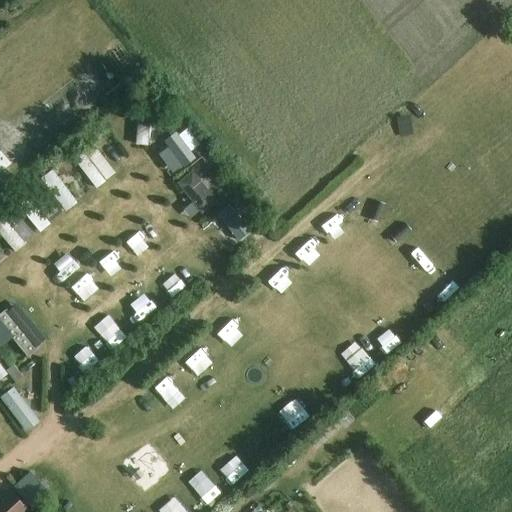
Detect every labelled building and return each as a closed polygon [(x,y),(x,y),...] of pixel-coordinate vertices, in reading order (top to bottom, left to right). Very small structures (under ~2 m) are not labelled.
[(152,103),(137,95),(133,104),(148,111),(152,103)] [(162,176),(185,162),(177,150),(155,164),(162,176)] [(190,198),(205,186),(202,182),(216,171),(206,159),(178,183),(190,198)] [(59,181),(68,193),(78,186),(69,174),(59,181)] [(205,186),(190,198),(202,212),(216,200),(205,186)] [(14,264),(24,256),(12,241),(2,249),(14,264)] [(28,325),(16,309),(5,318),(16,333),(28,325)] [(0,511),(23,511),(26,509),(11,491),(0,499),(0,511)]
